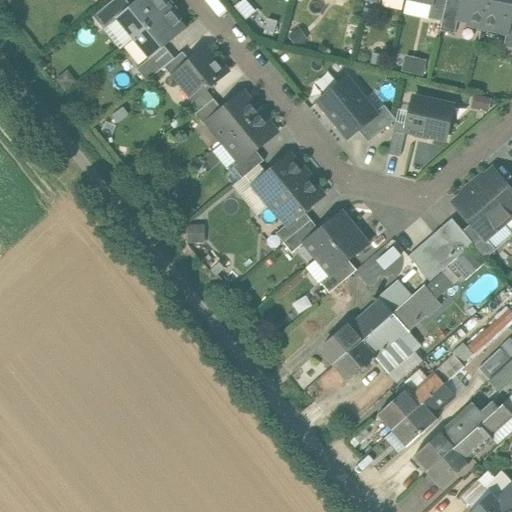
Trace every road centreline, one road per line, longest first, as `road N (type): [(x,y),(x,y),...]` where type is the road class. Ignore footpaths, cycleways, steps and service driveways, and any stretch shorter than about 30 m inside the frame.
road 1 (residential): [(371,511),(0,62)]
road 2 (residential): [(202,0),(352,182),(417,195),(511,113)]
